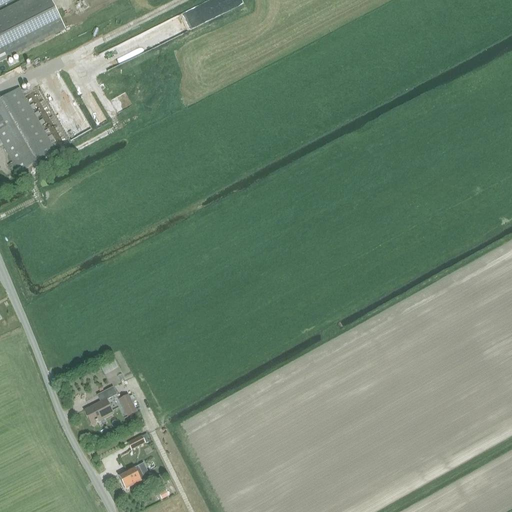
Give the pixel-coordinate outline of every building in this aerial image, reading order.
[(64,28),(50,0),(23,0),(0,12),(0,62),(14,56),(13,54),(64,28)] [(111,59),(106,50),(94,56),(96,62),(91,64),(95,73),(104,69),(102,64),(111,59)] [(90,102),(68,69),(62,73),(83,106),(90,102)] [(20,173),(21,172),(56,152),(19,89),(0,100),(0,142),(11,162),(18,174),(20,173)] [(47,113),(64,140),(83,129),(67,103),(54,111),(53,109),(47,113)] [(93,112),(96,111),(93,104),(84,109),(88,120),(95,117),(93,112)] [(101,404),(84,412),(92,426),(113,415),(106,401),(117,395),(113,387),(97,396),(101,404)] [(128,396),(119,401),(127,417),(136,413),(128,396)] [(142,438),(128,445),(131,452),(145,445),(142,438)] [(143,464),(118,478),(125,491),(150,477),(143,464)]
